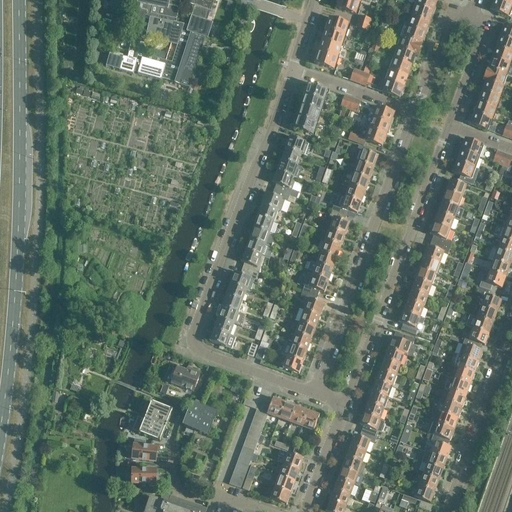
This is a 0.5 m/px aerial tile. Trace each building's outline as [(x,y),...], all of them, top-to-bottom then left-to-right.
[(117,0),(104,0),(103,10),(108,11),(110,5),(132,10),(133,3),(117,0)] [(137,11),(128,57),(123,57),(123,58),(109,55),(106,67),(119,70),(133,74),(134,72),(138,73),(138,74),(161,81),(162,79),(175,83),(174,83),(190,88),(205,39),(205,38),(208,39),(213,23),(206,21),(209,11),(211,12),(214,0),(190,0),(189,5),(195,6),(191,17),(188,26),(184,25),(176,23),(179,8),(180,0),(137,0),(137,3),(133,2),(133,3),(132,10),(137,11)] [(361,4),(349,0),(338,0),(337,4),(339,4),(337,9),(358,16),(359,11),(361,4)] [(417,0),(415,7),(434,14),(436,7),(435,6),(437,2),(431,0),(417,0)] [(511,6),(495,0),(491,11),(502,15),(510,18),(511,11),(511,6)] [(415,7),(411,17),(429,24),(430,19),(432,20),(434,14),(415,7)] [(392,16),(394,11),(388,9),(386,15),(390,17),(392,16)] [(360,16),(358,22),(370,26),(372,20),(360,16)] [(411,17),(407,28),(426,35),(429,29),(427,28),(429,24),(411,17)] [(326,30),(326,31),(346,37),(348,30),(349,31),(350,29),(350,26),(330,19),(328,24),(327,24),(325,30),(326,30)] [(382,20),(379,27),(384,29),(386,27),(388,22),(382,20)] [(370,26),(358,22),(356,28),(368,32),(370,26)] [(501,31),(499,37),(511,41),(511,29),(505,27),(503,31),(501,31)] [(407,28),(403,39),(421,46),(422,45),(421,45),(422,41),(424,41),(426,35),(407,28)] [(323,35),(321,41),(342,48),(346,37),(326,31),(325,36),(323,35)] [(379,33),(376,40),(383,43),(385,36),(379,33)] [(498,44),(497,49),(511,54),(511,41),(499,37),(497,43),(498,44)] [(398,49),(401,50),(418,56),(421,46),(403,39),(400,49),(398,49)] [(320,48),(319,53),(339,59),(342,48),(321,41),(319,48),(320,48)] [(376,41),(372,51),(379,54),(382,43),(376,41)] [(398,49),(394,60),(412,67),(415,60),(413,60),(415,56),(418,57),(418,56),(401,50),(398,49)] [(494,52),(491,59),(510,66),(511,60),(511,54),(497,49),(495,53),(494,52)] [(339,59),(319,53),(317,53),(315,59),(317,60),(315,64),(337,72),(338,67),(336,66),(339,59)] [(488,70),(506,77),(510,66),(491,59),(489,65),(491,66),(489,70),(488,70)] [(394,60),(390,71),(407,77),(409,73),(410,73),(412,67),(394,60)] [(351,78),(350,81),(358,84),(362,73),(354,70),(351,78)] [(487,82),(504,88),(504,87),(503,87),(506,77),(488,70),(484,81),(487,82)] [(390,71),(386,82),(405,89),(407,82),(406,81),(407,77),(390,71)] [(362,73),(358,84),(366,86),(367,84),(371,76),(362,73)] [(382,90),(381,92),(399,99),(401,94),(402,95),(405,89),(386,82),(383,90),(382,90)] [(484,86),(481,92),(500,99),(504,88),(487,82),(485,86),(484,86)] [(305,96),(325,103),(327,96),(328,96),(329,92),(309,84),(307,89),(306,89),(304,95),(305,96)] [(481,99),(479,104),(496,110),(500,99),(481,92),(479,98),(481,99)] [(303,100),(301,106),(321,113),(325,103),(305,96),(304,100),(303,100)] [(349,111),(353,99),(345,96),(341,108),(349,111)] [(353,99),(349,111),(357,113),(361,102),(353,99)] [(476,107),(474,114),(492,121),(496,110),(479,104),(477,108),(476,107)] [(300,113),(299,117),(318,124),(321,113),(301,106),(298,113),(300,113)] [(376,110),(373,118),(390,125),(394,114),(376,107),(375,110),(376,110)] [(473,121),(471,125),(494,134),(495,129),(490,127),(492,121),(474,114),(471,120),(473,121)] [(296,125),(294,129),(315,136),(316,133),(316,131),(315,131),(318,124),(299,117),(298,118),(296,118),(294,124),(296,125)] [(373,118),(369,129),(386,136),(390,125),(373,118)] [(510,140),(511,134),(511,127),(507,125),(506,125),(502,137),(510,140)] [(364,141),(365,142),(365,141),(382,147),(386,136),(369,129),(364,141)] [(348,140),(363,145),(365,139),(350,134),(348,140)] [(286,149),(302,155),(307,156),(311,145),(290,138),(286,149)] [(325,144),(334,147),(336,142),(327,139),(325,144)] [(465,140),(461,151),(479,158),(481,151),(483,151),(484,147),(483,147),(465,140)] [(337,147),(335,154),(341,156),(343,149),(337,147)] [(286,149),(282,161),(298,166),(302,155),(286,149)] [(361,153),(357,163),(358,163),(374,169),(378,157),(362,151),(361,154),(361,153)] [(461,151),(458,162),(475,169),(479,158),(461,151)] [(501,166),(505,155),(497,152),(493,163),(501,166)] [(511,157),(505,155),(501,166),(504,167),(502,171),(508,173),(509,169),(511,161),(511,157)] [(277,172),(296,179),(298,179),(302,168),(298,166),(282,161),(277,172)] [(475,169),(458,162),(453,174),(460,176),(458,180),(473,185),(475,179),(478,170),(475,169)] [(357,163),(353,174),(370,180),(374,169),(358,163),(357,163)] [(273,184),(276,185),(274,190),(290,196),(297,198),(299,193),(292,190),(296,179),(294,178),(277,172),(273,184)] [(353,174),(349,185),(366,191),(370,180),(353,174)] [(451,181),(446,192),(463,198),(467,187),(451,181)] [(349,185),(345,197),(361,203),(366,191),(349,185)] [(267,194),(263,205),(279,211),(281,212),(285,201),(295,204),(297,198),(274,190),(272,196),(267,194)] [(446,192),(442,203),(459,209),(463,198),(446,192)] [(345,197),(341,208),(334,205),(332,211),(347,216),(348,212),(357,215),(361,203),(345,197)] [(442,203),(438,214),(455,220),(459,209),(442,203)] [(263,205),(258,217),(274,222),(279,211),(263,205)] [(333,218),(329,229),(346,235),(350,224),(344,222),(347,216),(332,211),(329,217),(333,218)] [(438,214),(434,225),(451,231),(455,220),(438,214)] [(254,229),(270,234),(274,222),(258,217),(254,229)] [(434,236),(434,237),(431,242),(450,249),(453,243),(447,241),(451,231),(434,225),(430,235),(434,236)] [(254,229),(250,239),(266,245),(272,247),(276,236),(270,234),(254,229)] [(329,229),(325,241),(341,247),(346,235),(329,229)] [(511,231),(506,229),(502,239),(511,243),(511,231)] [(250,239),(246,251),(262,257),(266,245),(250,239)] [(511,243),(502,239),(497,250),(511,255),(511,243)] [(325,241),(321,252),(337,258),(341,247),(325,241)] [(428,247),(424,258),(440,264),(444,253),(448,255),(450,249),(431,242),(429,248),(428,247)] [(488,259),(493,261),(510,267),(511,260),(511,255),(497,250),(492,249),(488,259)] [(262,257),(246,251),(242,263),(244,264),(242,269),(259,275),(265,258),(262,257)] [(321,252),(317,263),(333,269),(337,258),(321,252)] [(475,254),(470,253),(467,264),(471,265),(475,254)] [(424,258),(420,269),(436,275),(440,264),(424,258)] [(329,281),(333,269),(317,263),(311,261),(308,269),(314,271),(312,275),(329,281)] [(493,261),(489,272),(506,278),(507,275),(509,275),(511,270),(509,268),(510,267),(493,261)] [(235,273),(231,284),(247,290),(250,288),(253,280),(256,281),(259,275),(242,269),(240,275),(235,273)] [(420,269),(416,280),(432,286),(436,275),(420,269)] [(489,272),(489,273),(485,274),(480,288),(496,294),(498,288),(501,290),(506,278),(489,272)] [(324,293),(329,281),(312,275),(308,287),(305,286),(303,291),(318,296),(319,292),(324,293)] [(461,275),(459,280),(460,281),(464,282),(466,283),(468,277),(461,275)] [(416,280),(412,291),(428,297),(432,286),(416,280)] [(231,284),(227,296),(243,302),(245,295),(248,296),(250,291),(247,290),(231,284)] [(477,294),(485,296),(481,307),(497,313),(501,302),(494,299),(496,294),(480,288),(477,294)] [(308,299),(304,310),(320,316),(324,306),(315,302),(318,296),(303,291),(301,296),(308,299)] [(412,291),(408,302),(424,308),(428,297),(412,291)] [(227,296),(222,307),(239,313),(243,314),(246,306),(242,304),(243,302),(227,296)] [(408,302),(404,313),(420,319),(424,308),(408,302)] [(222,307),(218,319),(235,325),(240,327),(244,315),(239,313),(222,307)] [(497,313),(481,307),(477,318),(493,324),(497,313)] [(295,320),(300,322),(316,328),(320,316),(304,310),(299,309),(295,320)] [(400,324),(403,325),(401,330),(416,336),(418,330),(416,329),(420,319),(404,313),(400,324)] [(477,318),(472,329),(489,335),(493,324),(477,318)] [(218,319),(214,331),(230,336),(235,325),(218,319)] [(300,322),(295,333),(312,339),(316,328),(300,322)] [(472,329),(469,339),(465,338),(463,345),(479,350),(481,345),(484,346),(489,335),(472,329)] [(230,336),(214,331),(210,342),(217,344),(226,348),(226,347),(232,349),(236,338),(230,336)] [(295,333),(291,345),(308,351),(312,339),(295,333)] [(397,340),(393,338),(388,350),(405,356),(409,344),(413,346),(415,340),(399,334),(397,340)] [(252,344),(248,356),(253,358),(258,346),(252,344)] [(291,345),(287,356),(303,362),(308,351),(291,345)] [(478,362),(482,352),(466,346),(464,345),(460,356),(478,362)] [(260,346),(256,358),(262,361),(266,349),(260,346)] [(405,356),(388,350),(384,361),(401,367),(405,356)] [(456,368),(458,368),(474,374),(478,362),(460,356),(458,355),(455,362),(458,363),(456,368)] [(284,366),(283,368),(299,374),(303,362),(287,356),(283,366),(284,366)] [(406,369),(401,367),(384,361),(380,372),(396,378),(402,380),(406,369)] [(187,371),(177,367),(171,384),(194,392),(201,373),(188,368),(187,371)] [(458,368),(454,380),(470,385),(474,374),(458,368)] [(396,378),(380,372),(376,382),(392,388),(398,391),(402,380),(396,378)] [(204,385),(204,386),(209,388),(213,378),(208,376),(204,385)] [(454,380),(450,391),(466,397),(470,385),(454,380)] [(392,388),(376,382),(372,393),(388,399),(392,388)] [(462,408),(466,397),(450,391),(446,402),(462,408)] [(388,399),(372,393),(368,404),(384,410),(388,399)] [(248,394),(244,405),(249,407),(254,396),(248,394)] [(254,396),(249,407),(255,410),(260,398),(254,396)] [(260,398),(255,410),(257,410),(261,412),(265,401),(260,398)] [(272,403),(268,414),(267,415),(268,416),(279,420),(285,403),(273,399),(272,403)] [(265,401),(261,412),(268,414),(272,403),(265,401)] [(172,411),(151,402),(145,418),(166,426),(172,411)] [(458,419),(462,408),(446,402),(441,413),(458,419)] [(285,403),(279,420),(290,424),(296,408),(285,403)] [(384,410),(368,404),(364,415),(381,421),(384,410)] [(193,405),(184,426),(195,430),(200,419),(197,418),(198,416),(197,415),(200,408),(193,405)] [(216,414),(200,408),(197,415),(198,416),(197,418),(200,419),(195,430),(207,435),(216,414)] [(302,428),(308,412),(296,408),(290,424),(302,428)] [(257,410),(255,415),(266,419),(268,416),(267,415),(268,414),(261,412),(257,410)] [(319,416),(308,412),(302,428),(313,432),(319,416)] [(441,413),(437,424),(454,430),(458,419),(441,413)] [(255,415),(253,421),(264,425),(266,419),(255,415)] [(364,415),(360,426),(364,427),(362,432),(377,438),(379,432),(382,434),(383,431),(384,432),(386,426),(385,426),(386,423),(381,421),(364,415)] [(166,426),(145,418),(139,434),(160,442),(166,426)] [(253,421),(251,426),(262,430),(264,425),(253,421)] [(433,436),(449,442),(454,430),(437,424),(433,423),(429,434),(433,436)] [(262,430),(251,426),(249,431),(260,436),(262,430)] [(409,437),(412,429),(406,426),(403,434),(409,437)] [(249,431),(247,436),(259,441),(260,436),(249,431)] [(354,436),(350,447),(367,453),(371,442),(375,444),(377,438),(362,432),(360,438),(354,436)] [(447,460),(451,448),(447,447),(449,442),(433,436),(429,434),(427,440),(435,443),(430,454),(447,460)] [(258,443),(259,441),(247,436),(245,442),(257,446),(258,443)] [(257,446),(245,442),(243,447),(255,452),(256,448),(257,446)] [(144,447),(133,446),(132,460),(156,463),(157,449),(144,447)] [(217,447),(213,456),(219,459),(223,449),(217,447)] [(255,452),(243,447),(241,453),(253,457),(255,452)] [(293,453),(304,457),(306,451),(295,447),(293,453)] [(350,447),(346,458),(363,464),(367,453),(350,447)] [(285,459),(283,465),(299,471),(303,459),(279,451),(277,457),(285,459)] [(443,471),(447,460),(430,454),(424,452),(420,463),(421,463),(443,471)] [(241,453),(239,458),(251,462),(251,461),(253,457),(241,453)] [(239,458),(237,463),(249,468),(251,462),(239,458)] [(363,464),(346,458),(342,469),(359,475),(363,464)] [(237,463),(235,469),(247,473),(249,468),(237,463)] [(439,482),(443,471),(421,463),(418,471),(423,473),(422,476),(439,482)] [(283,465),(279,476),(295,482),(299,471),(283,465)] [(251,466),(247,478),(253,480),(257,468),(251,466)] [(235,469),(233,474),(245,478),(247,473),(235,469)] [(342,469),(338,480),(355,486),(359,475),(342,469)] [(156,471),(132,470),(131,485),(156,485),(156,471)] [(233,474),(231,479),(243,484),(245,478),(233,474)] [(295,482),(279,476),(274,488),(291,494),(295,482)] [(434,493),(439,482),(422,476),(418,487),(434,493)] [(253,480),(247,478),(243,490),(249,492),(253,480)] [(231,479),(229,485),(240,489),(241,489),(243,484),(231,479)] [(338,480),(334,490),(351,497),(355,486),(338,480)] [(430,504),(434,493),(418,487),(414,498),(430,504)] [(274,488),(270,500),(286,506),(291,494),(274,488)] [(334,490),(330,501),(347,507),(351,497),(334,490)] [(369,500),(375,503),(378,494),(373,493),(372,492),(369,500)] [(150,498),(145,511),(206,511),(207,509),(171,496),(168,504),(150,498)] [(344,511),(347,507),(330,501),(326,511),(344,511)] [(430,511),(432,506),(421,502),(419,507),(430,511)]
